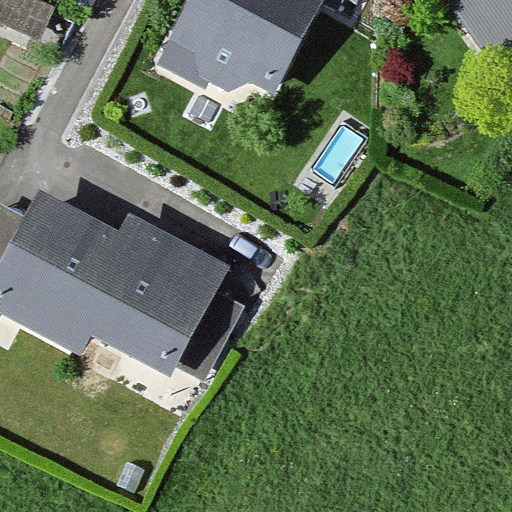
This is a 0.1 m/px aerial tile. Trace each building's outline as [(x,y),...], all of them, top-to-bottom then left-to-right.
[(41,0),(0,0),(0,20),(39,39),(55,6),(41,0)] [(315,9),(298,0),(191,0),(155,71),(257,123),(315,9)] [(347,0),(309,0),(339,15),(347,0)] [(511,0),(438,0),(485,70),(511,52),(511,0)] [(109,253),(30,211),(0,265),(0,327),(64,362),(75,342),(157,386),(215,280),(122,230),(109,253)]
